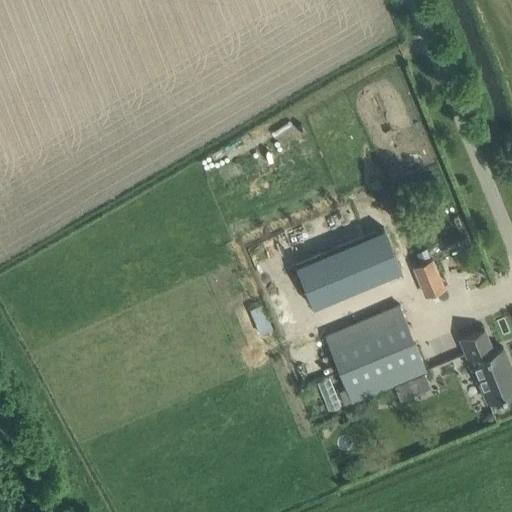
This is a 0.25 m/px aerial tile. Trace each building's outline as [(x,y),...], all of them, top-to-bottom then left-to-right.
[(354,211),(346,214),(378,288),(385,285),(404,277),(372,203),(354,211)] [(286,225),(294,258),(336,248),(327,215),(286,225)] [(426,294),(443,288),(431,260),(414,267),(426,294)] [(399,304),(380,312),(325,334),(350,399),(425,370),(399,304)] [(493,351),(484,329),(460,339),(476,379),(478,378),(488,401),(506,393),(508,397),(511,395),(511,369),(503,347),(493,351)] [(460,353),(434,365),(442,382),(468,370),(460,353)]
